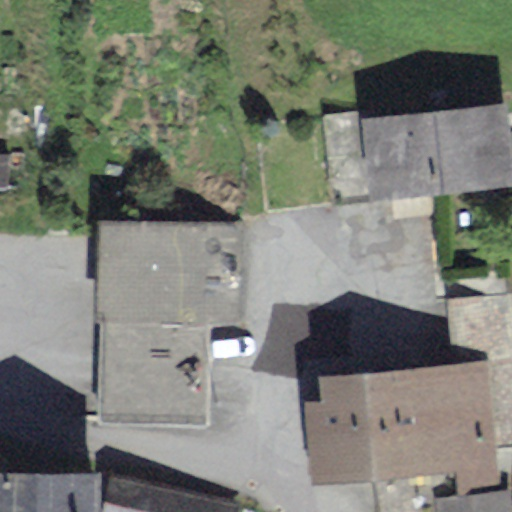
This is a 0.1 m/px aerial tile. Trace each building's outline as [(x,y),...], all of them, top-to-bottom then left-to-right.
[(504,106),(370,121),(378,196),(511,181),(504,106)] [(235,224),(102,225),(102,254),(103,421),(206,421),(206,326),(236,326),(235,224)] [(511,281),(450,285),(453,344),(511,341),(511,281)] [(483,366),(327,381),(329,406),(313,408),(320,479),(383,473),(386,511),(508,511),(507,497),(496,498),(483,366)] [(0,478),(0,511),(95,511),(95,478),(0,478)] [(237,511),(239,506),(116,481),(109,511),(237,511)]
